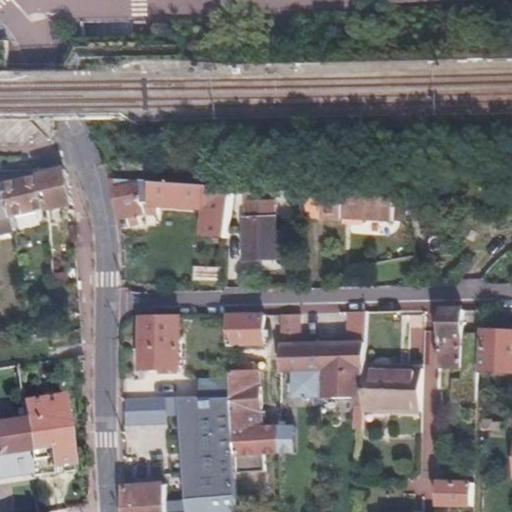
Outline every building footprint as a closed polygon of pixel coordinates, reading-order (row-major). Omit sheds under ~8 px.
[(61,172),(29,178),(35,213),(68,207),(61,172)] [(29,178),(2,183),(9,218),(35,213),(29,178)] [(146,182),(110,180),(116,209),(125,208),(125,218),(127,227),(138,226),(137,216),(143,215),(142,207),(147,206),(146,182)] [(229,186),(146,182),(147,206),(142,207),(143,215),(154,214),(154,207),(202,208),(199,236),(225,238),(229,186)] [(9,218),(2,183),(0,183),(0,229),(11,227),(9,218)] [(398,196),(327,192),(327,208),(342,209),(342,216),(394,218),(394,204),(401,203),(398,196)] [(242,259),(273,258),(272,232),(270,197),(240,198),(242,259)] [(125,208),(116,209),(118,218),(125,218),(125,208)] [(19,216),(9,218),(11,227),(20,225),(19,216)] [(0,235),(12,233),(11,227),(0,229),(0,235)] [(272,232),(273,258),(281,258),(281,232),(272,232)] [(220,282),(222,268),(193,264),(192,279),(220,282)] [(463,370),(465,310),(443,311),(442,386),(453,386),(453,370),(463,370)] [(367,369),(368,313),(348,313),(348,343),(321,344),(321,370),(367,369)] [(264,316),(227,317),(228,346),(266,345),(264,316)] [(181,318),(142,318),(143,326),(140,329),(139,337),(143,339),(143,371),(181,370),(181,318)] [(321,370),(321,344),(297,344),(297,322),(281,322),(281,370),(294,370),(321,370)] [(485,373),(511,373),(511,331),(486,331),(485,373)] [(367,369),(321,370),(321,397),(366,397),(367,369)] [(398,369),(367,369),(366,397),(365,406),(364,414),(422,415),(423,374),(398,372),(398,369)] [(321,397),(321,370),(294,370),(294,398),(321,397)] [(230,380),(232,397),(236,453),(274,451),(274,426),(267,427),(262,373),(230,373),(230,380)] [(199,382),(200,398),(232,397),(230,380),(199,382)] [(125,488),(127,511),(240,511),(237,475),(236,453),(232,397),(200,398),(122,400),(121,429),(167,428),(167,423),(179,423),(184,481),(170,481),(169,486),(163,487),(161,481),(150,482),(148,487),(125,488)] [(60,398),(22,404),(24,420),(33,479),(71,473),(60,398)] [(365,406),(356,405),(355,428),(364,429),(364,414),(365,406)] [(0,413),(0,423),(23,420),(21,410),(0,413)] [(282,413),(282,427),(282,446),(291,446),(292,413),(282,413)] [(0,489),(34,484),(33,479),(24,420),(0,424),(0,489)] [(274,451),(236,453),(237,475),(262,473),(261,456),(282,455),(282,446),(282,427),(274,426),(274,451)] [(473,505),(473,484),(440,484),(439,505),(473,505)]
